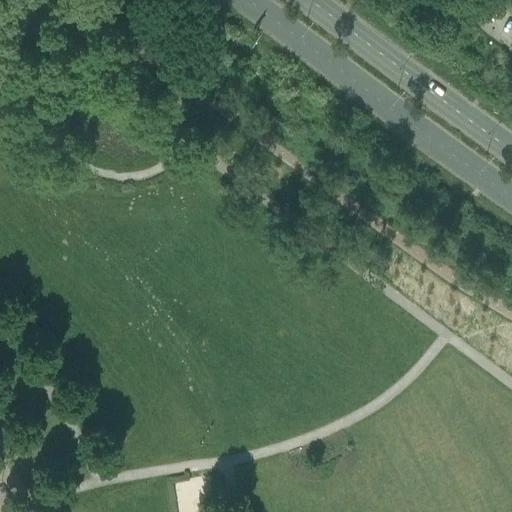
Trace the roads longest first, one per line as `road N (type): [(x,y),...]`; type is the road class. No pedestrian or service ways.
road 1 (trunk): [(243,0),(511,200)]
road 2 (trunk): [(511,154),(305,0)]
